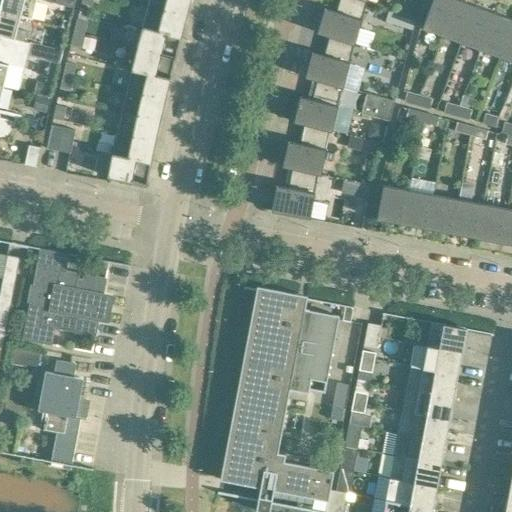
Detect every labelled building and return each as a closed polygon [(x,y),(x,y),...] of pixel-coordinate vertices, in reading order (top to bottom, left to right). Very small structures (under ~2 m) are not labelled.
[(0,0),(0,11),(20,17),(32,20),(37,0),(0,0)] [(149,0),(148,7),(186,18),(191,0),(149,0)] [(329,36),(354,44),(367,1),(365,0),(340,0),(337,11),(324,8),(317,32),(329,36)] [(409,0),(404,0),(400,12),(412,16),(417,3),(409,0)] [(432,0),(422,28),(441,35),(454,0),(432,0)] [(475,5),(461,0),(454,0),(441,35),(460,43),(475,5)] [(494,12),(475,5),(460,43),(480,50),(494,12)] [(181,39),(186,18),(148,7),(142,29),(181,39)] [(17,28),(20,17),(0,11),(0,36),(2,37),(0,42),(0,49),(27,56),(30,44),(25,42),(28,31),(17,28)] [(511,22),(511,18),(494,12),(480,50),(499,57),(511,22)] [(61,14),(58,26),(68,29),(71,17),(61,14)] [(406,15),(402,27),(413,30),(416,18),(406,15)] [(77,19),(74,33),(83,35),(87,21),(77,19)] [(511,22),(499,57),(511,61),(511,22)] [(142,29),(136,50),(175,60),(181,39),(142,29)] [(74,33),(70,45),(80,48),(83,35),(74,33)] [(312,52),(305,77),(317,80),(343,87),(349,64),(354,44),(329,36),(324,55),(312,52)] [(50,48),(47,61),(60,64),(63,51),(50,48)] [(0,85),(3,87),(8,64),(24,68),(27,56),(0,49),(0,85)] [(136,50),(131,72),(170,81),(175,60),(136,50)] [(63,75),(73,77),(76,64),(66,62),(63,75)] [(131,72),(126,93),(165,102),(170,81),(131,72)] [(70,91),(73,77),(63,75),(60,89),(70,91)] [(300,96),(293,122),(304,124),(330,131),(346,135),(358,91),(343,87),(317,80),(312,99),(300,96)] [(40,83),(38,94),(51,97),(54,86),(40,83)] [(0,109),(0,101),(3,87),(0,85),(0,122),(19,127),(22,115),(0,109)] [(404,101),(417,105),(420,95),(407,92),(406,93),(404,101)] [(126,93),(121,115),(160,124),(165,102),(126,93)] [(361,114),(389,121),(395,102),(367,94),(361,114)] [(433,99),(420,95),(417,105),(430,108),(433,99)] [(38,97),(35,109),(47,111),(49,100),(38,97)] [(443,112),(457,116),(459,106),(446,103),(443,112)] [(56,105),(53,119),(63,121),(66,107),(56,105)] [(457,116),(470,119),(472,110),(459,106),(457,116)] [(424,113),(408,108),(406,117),(422,121),(424,113)] [(440,117),(424,113),(422,121),(424,122),(431,124),(437,126),(440,117)] [(482,123),(496,127),(499,117),(485,113),(482,123)] [(121,115),(116,136),(155,145),(160,124),(121,115)] [(0,135),(8,137),(11,126),(19,127),(0,122),(0,135)] [(424,122),(420,134),(428,136),(431,124),(424,122)] [(473,126),(457,122),(454,130),(470,135),(473,126)] [(501,132),(508,133),(511,134),(511,124),(504,122),(502,128),(501,132)] [(288,141),(283,166),(321,174),(330,131),(304,124),(300,143),(288,141)] [(370,128),(367,137),(382,141),(386,127),(376,124),(370,128)] [(64,127),(52,125),(47,148),(58,151),(64,127)] [(488,131),(473,126),(470,135),(486,139),(488,131)] [(58,151),(70,153),(75,130),(64,127),(58,151)] [(361,151),(364,138),(350,135),(347,147),(361,151)] [(116,136),(111,158),(150,166),(154,149),(155,145),(116,136)] [(37,167),(41,147),(29,145),(25,165),(37,167)] [(107,177),(108,177),(146,185),(150,166),(111,158),(107,177)] [(276,185),(271,211),(303,217),(310,218),(313,202),(318,174),(292,168),(289,187),(276,185)] [(359,183),(357,195),(369,198),(371,185),(359,183)] [(376,219),(404,224),(411,190),(383,185),(376,219)] [(411,190),(404,224),(429,229),(436,195),(411,190)] [(429,229),(454,234),(460,199),(436,195),(429,229)] [(460,199),(454,234),(479,238),(485,204),(460,199)] [(485,204),(479,238),(504,243),(510,209),(485,204)] [(55,328),(96,336),(100,311),(105,312),(106,304),(102,303),(107,278),(105,278),(83,274),(82,279),(79,278),(80,273),(66,271),(69,255),(40,249),(33,285),(30,284),(27,302),(29,303),(22,340),(43,343),(52,345),(55,328)] [(7,255),(3,279),(15,281),(20,257),(7,255)] [(221,477),(220,480),(260,488),(259,497),(258,497),(258,499),(257,501),(256,510),(263,511),(269,511),(271,504),(315,511),(325,511),(330,490),(334,471),(317,468),(284,462),(286,454),(278,452),(290,389),(308,393),(309,389),(324,392),(339,316),(305,309),(306,300),(307,299),(307,298),(307,296),(296,294),(257,286),(257,289),(244,286),(244,288),(256,291),(221,477)] [(0,296),(0,314),(9,316),(12,299),(0,296)] [(431,324),(427,346),(462,352),(466,330),(466,328),(448,325),(432,322),(431,324)] [(368,323),(364,346),(376,348),(379,337),(381,327),(381,326),(380,325),(368,323)] [(381,327),(379,337),(388,339),(390,329),(381,327)] [(411,366),(457,375),(462,352),(427,346),(415,343),(411,366)] [(12,347),(9,363),(36,368),(39,353),(12,347)] [(376,353),(363,350),(361,360),(374,363),(376,353)] [(45,372),(40,401),(38,410),(47,412),(43,430),(56,433),(51,460),(51,462),(50,466),(71,470),(71,466),(72,464),(80,418),(86,420),(87,418),(83,418),(87,400),(79,398),(83,379),(74,377),(76,364),(57,360),(54,373),(45,372)] [(372,373),(374,363),(361,360),(359,370),(372,373)] [(453,397),(457,375),(411,366),(407,388),(453,397)] [(449,419),(453,397),(407,388),(402,411),(449,419)] [(355,391),(353,401),(366,404),(368,394),(355,391)] [(366,404),(353,401),(351,411),(364,414),(366,404)] [(445,442),(449,419),(402,411),(398,433),(399,433),(445,442)] [(349,424),(344,446),(357,449),(362,426),(349,424)] [(394,455),(440,464),(445,442),(399,433),(398,433),(394,455)] [(340,468),(353,471),(356,458),(357,449),(344,446),(340,468)] [(390,478),(436,487),(440,464),(394,455),(394,456),(390,478)] [(340,468),(336,491),(348,493),(349,493),(353,471),(340,468)] [(432,509),(436,487),(390,478),(385,500),(432,509)] [(330,490),(325,511),(344,511),(346,500),(348,493),(336,491),(330,490)] [(431,511),(432,509),(385,500),(383,511),(431,511)]
